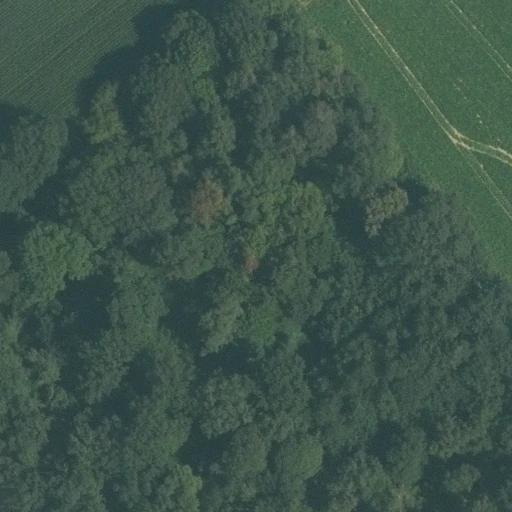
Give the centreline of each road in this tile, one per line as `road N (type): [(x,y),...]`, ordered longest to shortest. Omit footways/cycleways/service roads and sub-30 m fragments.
road 1 (track): [(297,0),(511,277)]
road 2 (track): [(0,204),(261,0)]
